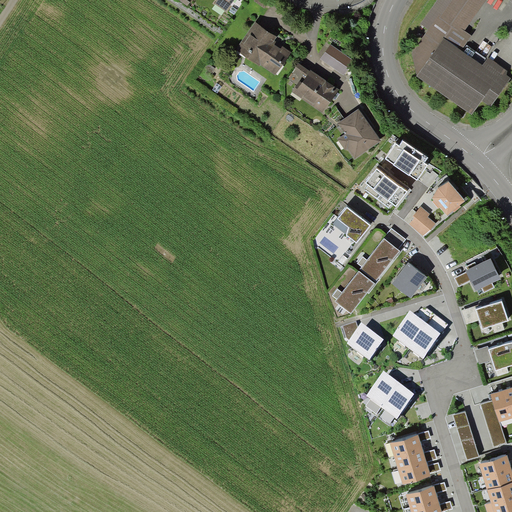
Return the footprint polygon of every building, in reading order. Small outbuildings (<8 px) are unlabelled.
[(233,0),(217,0),(215,3),(226,11),(233,0)] [(444,38),(462,50),(466,44),(472,36),(465,31),(487,0),(437,0),(420,24),(428,30),(412,53),(417,74),(444,38)] [(277,37),(256,22),(236,50),(259,66),(261,65),(275,75),(292,53),(274,40),(277,37)] [(444,38),(417,74),(416,76),(472,115),(482,101),(490,107),(511,78),(505,75),(508,71),(488,57),(487,59),(483,65),(462,50),(444,38)] [(353,59),(331,44),(320,59),(343,74),(353,59)] [(487,59),(466,44),(462,50),(483,65),(487,59)] [(306,76),(310,71),(299,63),(295,68),(306,76)] [(339,89),(311,70),(310,71),(306,76),(302,83),(300,81),(292,92),(323,113),(333,99),(337,92),(339,89)] [(381,141),(359,108),(338,123),(345,134),(338,139),(345,150),(347,148),(355,159),(381,141)] [(393,165),(401,170),(416,149),(403,140),(399,145),(396,143),(385,159),(393,164),(393,165)] [(428,157),(416,149),(401,170),(409,176),(409,175),(417,181),(428,165),(425,163),(428,157)] [(365,190),(377,199),(392,180),(385,175),(385,174),(377,168),(365,183),(368,185),(365,190)] [(439,175),(433,170),(430,174),(427,171),(421,178),(422,179),(420,181),(429,188),(439,175)] [(400,187),(392,180),(377,199),(389,208),(392,204),(396,207),(408,192),(400,186),(400,187)] [(465,200),(449,181),(438,188),(432,198),(434,200),(440,207),(447,215),(453,211),(454,212),(461,207),(459,205),(465,200)] [(430,230),(436,223),(428,217),(431,214),(421,206),(412,216),(414,218),(409,224),(423,236),(430,230)] [(371,225),(347,207),(333,224),(357,243),(371,225)] [(384,238),(398,249),(407,239),(391,227),(384,238)] [(398,249),(384,238),(367,260),(362,267),(360,269),(376,281),(400,251),(398,249)] [(367,260),(363,256),(357,263),(362,267),(367,260)] [(501,279),(491,259),(477,265),(467,270),(465,271),(466,272),(471,281),(476,291),(482,288),(492,283),(501,279)] [(427,276),(408,261),(392,283),(411,297),(427,276)] [(467,270),(477,265),(475,262),(465,267),(467,270)] [(375,283),(359,271),(342,292),(337,299),(335,302),(351,314),(375,283)] [(459,286),(471,281),(466,272),(454,277),(459,286)] [(494,287),(492,283),(482,288),(484,293),(494,287)] [(337,299),(342,292),(338,289),(332,296),(337,299)] [(476,309),(475,309),(479,320),(482,329),(509,320),(502,301),(476,309)] [(466,324),(479,320),(475,309),(476,309),(475,306),(462,310),(466,324)] [(426,322),(410,310),(393,335),(407,347),(426,322)] [(358,326),(356,321),(342,325),(346,338),(349,340),(358,326)] [(385,339),(361,322),(358,326),(349,340),(346,343),(369,360),(385,339)] [(441,333),(426,322),(407,347),(423,359),(441,333)] [(511,365),(511,342),(489,349),(488,349),(492,360),(495,371),(511,365)] [(489,349),(488,346),(475,350),(479,364),(492,360),(488,349),(489,349)] [(400,382),(384,370),(367,395),(382,407),(400,382)] [(414,394),(400,382),(382,407),(397,419),(414,394)] [(499,422),(511,417),(511,411),(505,389),(491,394),(493,400),(499,422)] [(499,422),(493,400),(481,404),(494,447),(506,443),(499,422)] [(470,425),(466,411),(453,415),(457,428),(470,425)] [(461,441),(474,438),(470,425),(457,428),(461,441)] [(417,433),(417,434),(418,434),(420,442),(431,438),(429,430),(417,433)] [(390,442),(394,456),(422,447),(420,442),(418,434),(417,434),(390,442)] [(480,456),(474,438),(461,441),(467,460),(480,456)] [(424,452),(422,447),(394,456),(398,470),(427,462),(424,452)] [(438,459),(435,449),(424,452),(427,462),(438,459)] [(507,455),(479,464),(483,477),(511,469),(507,455)] [(428,465),(427,462),(398,470),(402,485),(431,476),(430,473),(428,465)] [(441,470),(439,462),(428,465),(430,473),(441,470)] [(511,481),(511,471),(511,469),(483,477),(487,490),(511,481)] [(511,497),(511,481),(487,490),(491,502),(511,497)] [(433,486),(433,487),(434,486),(436,493),(447,490),(445,482),(433,486)] [(406,495),(410,508),(438,500),(436,493),(434,486),(433,487),(406,495)] [(485,504),(486,511),(511,511),(511,497),(491,502),(485,504)] [(439,504),(438,500),(410,508),(411,511),(441,511),(442,511),(439,504)] [(439,504),(442,511),(453,509),(450,500),(439,504)]
